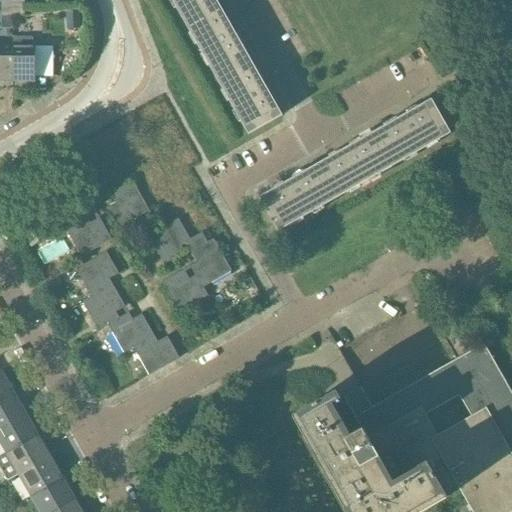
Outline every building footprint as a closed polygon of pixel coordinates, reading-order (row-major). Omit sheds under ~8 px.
[(1,0),(2,8),(13,8),(13,0),(1,0)] [(25,0),(13,0),(13,8),(25,9),(25,0)] [(172,0),(250,136),(281,118),(284,116),(217,0),(172,0)] [(13,17),(13,8),(2,8),(2,17),(13,17)] [(25,9),(13,8),(13,17),(25,18),(25,9)] [(81,12),(66,11),(66,29),(81,29),(81,12)] [(52,47),(36,47),(36,37),(13,36),(13,47),(13,82),(36,82),(36,76),(52,76),(52,47)] [(0,81),(13,82),(13,47),(0,46),(0,81)] [(452,134),(432,100),(260,198),(279,232),(452,134)] [(60,195),(76,223),(88,217),(98,212),(94,205),(103,200),(91,178),(60,195)] [(117,204),(110,207),(122,228),(151,212),(134,181),(111,194),(117,204)] [(88,217),(76,223),(67,228),(83,257),(113,240),(101,218),(91,223),(88,217)] [(149,236),(166,265),(187,253),(183,245),(187,243),(187,242),(192,239),(180,218),(149,236)] [(204,233),(192,239),(187,242),(187,243),(198,262),(191,266),(196,275),(197,274),(205,288),(233,272),(215,239),(209,242),(204,233)] [(120,274),(107,252),(77,269),(93,297),(114,285),(111,279),(120,274)] [(190,278),(185,269),(163,282),(180,312),(209,296),(205,288),(197,274),(196,275),(190,278)] [(114,285),(93,297),(84,302),(100,331),(110,326),(121,319),(121,318),(117,312),(127,307),(114,285)] [(135,349),(156,337),(143,314),(134,320),(130,313),(121,318),(121,319),(110,326),(126,354),(135,349)] [(159,342),(156,337),(135,349),(151,376),(181,359),(169,337),(159,342)] [(344,400),(338,390),(290,418),(301,437),(342,511),(431,511),(448,503),(449,502),(447,498),(460,490),(472,511),(505,511),(511,508),(511,392),(485,345),(457,361),(459,365),(410,393),(408,388),(355,418),(362,430),(352,436),(335,405),(344,400)] [(0,401),(16,393),(3,371),(1,372),(0,369),(0,401)] [(0,401),(0,430),(28,414),(16,393),(0,401)] [(0,430),(0,439),(8,454),(40,436),(28,414),(0,430)] [(8,454),(0,458),(0,465),(9,482),(20,475),(52,457),(45,445),(40,436),(8,454)] [(20,475),(33,497),(65,479),(52,457),(20,475)] [(33,497),(41,511),(55,511),(76,500),(65,479),(33,497)] [(55,511),(83,511),(76,500),(55,511)]
